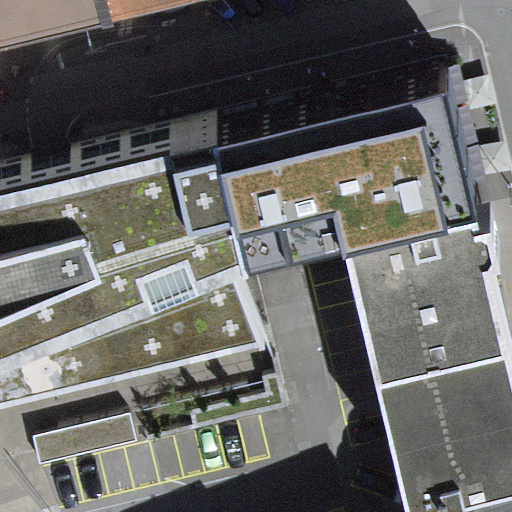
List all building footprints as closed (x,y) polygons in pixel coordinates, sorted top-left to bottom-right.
[(0,0),(0,36),(145,0),(0,0)] [(456,50),(217,105),(235,236),(349,211),(346,200),(478,170),(483,169),(456,50)] [(0,384),(265,320),(235,236),(217,105),(172,116),(166,103),(0,142),(0,384)] [(349,211),(378,333),(506,301),(478,170),(346,200),(349,211)] [(511,445),(511,324),(506,301),(378,333),(409,473),(511,445)] [(511,511),(511,445),(409,473),(396,511),(511,511)]
